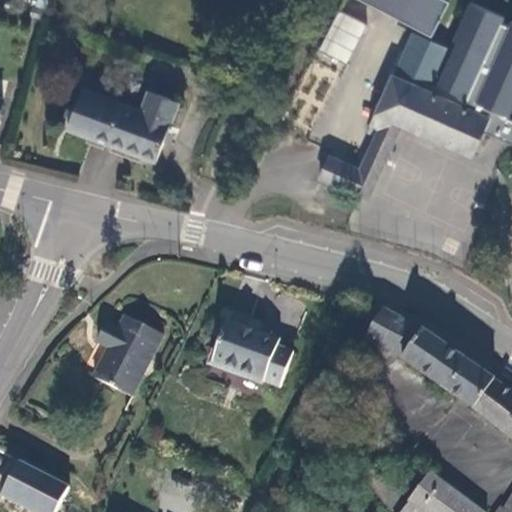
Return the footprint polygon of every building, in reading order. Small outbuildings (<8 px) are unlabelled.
[(366,0),(432,33),(448,2),(444,0),(366,0)] [(276,125),(309,141),(369,24),(337,7),(276,125)] [(511,13),(495,52),(511,59),(511,13)] [(259,40),(269,22),(257,16),(248,33),(259,40)] [(489,118),(393,75),(371,124),(380,128),(385,117),(401,124),(472,156),(489,118)] [(68,127),(109,143),(124,104),(83,88),(68,127)] [(109,143),(157,161),(179,101),(150,90),(142,110),(124,104),(109,143)] [(368,198),(401,124),(385,117),(380,128),(361,171),(352,167),(349,173),(359,177),(364,188),(361,195),(368,198)] [(349,173),(352,167),(329,157),(320,177),(361,195),(364,188),(359,177),(349,173)] [(424,331),(384,310),(366,339),(404,359),(424,331)] [(133,397),(164,335),(126,316),(119,329),(108,324),(98,343),(110,348),(95,378),(133,397)] [(280,340),(228,321),(212,364),(281,389),(294,353),(278,347),(280,340)] [(511,393),(424,331),(404,359),(403,360),(511,437),(511,393)] [(2,496),(32,511),(57,511),(72,487),(19,460),(2,496)] [(482,511),(431,474),(409,502),(411,503),(422,511),(482,511)] [(159,511),(163,511),(196,511),(200,483),(162,479),(159,511)] [(422,511),(411,503),(404,511),(422,511)]
